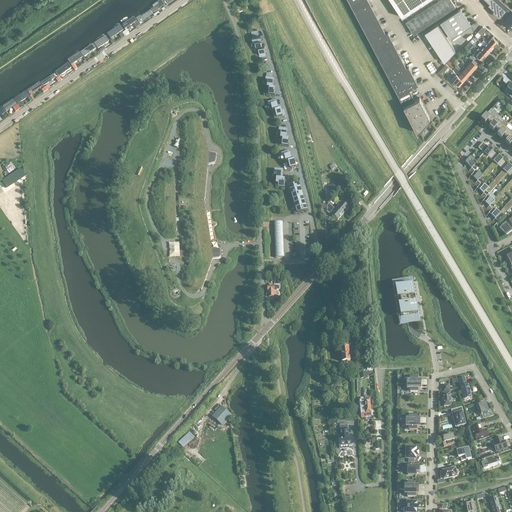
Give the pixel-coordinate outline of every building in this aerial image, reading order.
[(154,0),(148,5),(154,13),(167,4),(164,0),(154,0)] [(348,0),(403,104),(414,98),(409,89),(418,85),(409,67),(407,68),(388,33),(388,32),(386,33),(368,0),(348,0)] [(390,0),(402,17),(403,17),(419,6),(423,4),(424,3),(423,3),(424,3),(425,3),(428,0),(390,0)] [(414,34),(455,7),(450,0),(438,0),(405,22),(414,34)] [(494,9),(502,1),(500,0),(492,0),(490,2),(489,3),(488,4),(494,10),(494,9)] [(499,17),(508,7),(502,1),(494,9),(494,10),(493,11),(499,17)] [(133,14),(139,24),(154,14),(148,5),(133,14)] [(451,38),(471,25),(460,9),(440,22),(451,38)] [(120,23),(126,33),(139,24),(133,15),(120,23)] [(105,33),(112,42),(126,33),(119,23),(105,33)] [(438,24),(425,33),(444,62),(455,50),(438,24)] [(257,30),(251,31),(252,37),(253,43),(255,43),(256,46),(262,44),(261,35),(258,36),(257,30)] [(93,41),(98,49),(100,51),(112,43),(105,33),(93,41)] [(492,37),(488,41),(494,47),(498,42),(492,37)] [(473,43),(475,40),(472,38),(465,47),(469,50),(474,43),(473,43)] [(484,38),(482,39),(486,43),(484,46),(490,51),(494,47),(488,41),(484,38)] [(79,51),(85,60),(98,51),(92,42),(79,51)] [(264,44),(262,44),(256,46),(257,55),(266,53),(264,44)] [(482,48),(480,50),(486,55),(490,51),(484,46),(482,44),(480,46),(482,48)] [(65,56),(73,69),(85,60),(79,51),(77,48),(65,56)] [(478,48),(472,54),(476,57),(477,56),(482,60),(486,55),(480,50),(478,48)] [(470,62),(467,66),(473,70),(477,65),(476,64),(478,61),(471,55),(469,58),(472,60),(470,62)] [(53,71),(59,79),(73,69),(67,61),(53,71)] [(462,61),(460,62),(466,67),(463,70),(463,71),(468,75),(473,70),(467,66),(462,61)] [(456,73),(456,74),(458,76),(463,81),(468,75),(463,71),(463,70),(461,68),(459,70),(456,73)] [(39,80),(44,88),(58,79),(52,72),(39,80)] [(266,80),(265,86),(267,86),(267,89),(273,90),(274,81),(272,81),(273,75),(266,74),(266,80)] [(455,75),(450,81),(455,85),(457,87),(458,85),(459,86),(463,81),(458,76),(456,74),(455,75)] [(26,89),(31,97),(44,89),(39,81),(26,89)] [(13,98),(19,106),(31,98),(26,89),(13,98)] [(404,105),(418,132),(430,118),(419,97),(404,105)] [(1,106),(7,114),(18,106),(12,98),(1,106)] [(270,104),(268,105),(269,111),(272,110),(273,113),(279,112),(279,111),(275,100),(269,101),(270,104)] [(498,102),(492,109),(498,114),(504,108),(498,102)] [(284,110),(279,111),(279,112),(273,113),(274,119),(286,116),(284,110)] [(489,112),(481,121),(485,124),(488,121),(492,125),(497,120),(499,117),(491,110),(489,112)] [(167,187),(166,191),(167,217),(168,217),(169,223),(174,223),(175,231),(176,231),(176,230),(176,206),(177,206),(179,207),(179,208),(194,207),(201,258),(203,270),(202,272),(200,271),(194,288),(199,289),(201,290),(212,259),(213,258),(213,257),(220,257),(220,256),(220,250),(220,249),(219,249),(211,248),(211,246),(205,205),(205,201),(207,179),(208,163),(215,162),(216,157),(215,154),(209,153),(201,118),(200,118),(199,118),(199,120),(193,121),(199,141),(194,190),(194,198),(194,199),(178,199),(178,200),(177,201),(175,201),(175,175),(172,175),(173,184),(167,184),(167,187)] [(492,125),(489,128),(490,128),(493,131),(493,132),(496,128),(501,132),(506,127),(497,120),(492,125)] [(279,130),(278,137),(281,137),(280,140),(286,141),(288,132),(285,131),(286,128),(279,127),(279,130)] [(501,132),(498,135),(502,139),(505,136),(509,140),(511,136),(511,132),(506,127),(501,132)] [(493,152),(483,143),(474,153),(484,162),(488,157),(493,152)] [(283,155),(281,156),(283,162),(285,161),(286,164),(292,162),(289,150),(283,152),(283,155)] [(503,160),(493,152),(488,157),(493,162),(489,167),(493,171),(497,166),(503,160)] [(468,172),(472,175),(476,170),(484,162),(474,153),(465,163),(466,163),(472,168),(468,172)] [(511,168),(508,165),(503,160),(497,166),(503,171),(497,178),(501,181),(507,174),(511,168)] [(8,173),(15,169),(10,161),(4,166),(8,173)] [(297,161),(292,162),(286,164),(287,170),(299,167),(297,161)] [(482,175),(476,170),(472,175),(478,181),(474,185),(478,188),(482,183),(493,171),(489,167),(482,175)] [(511,168),(507,174),(511,178),(511,179),(502,190),(507,194),(511,188),(511,168)] [(6,188),(25,176),(21,170),(20,169),(2,181),(2,182),(6,188)] [(275,171),(274,177),(277,177),(276,180),(283,181),(283,172),(275,171)] [(488,188),(482,183),(478,188),(484,193),(480,197),(484,200),(488,196),(501,181),(497,178),(488,188)] [(285,181),(283,181),(276,180),(276,188),(284,189),(285,181)] [(493,200),(488,196),(484,200),(490,206),(486,210),(490,213),(494,208),(507,194),(502,190),(493,200)] [(492,222),(495,225),(498,222),(498,223),(511,207),(511,198),(511,199),(499,213),(494,208),(490,213),(496,219),(492,222)] [(342,203),(340,204),(337,201),(335,204),(338,207),(337,209),(343,214),(349,208),(342,203)] [(331,206),(330,206),(327,203),(326,204),(326,205),(328,208),(329,207),(326,210),(329,213),(338,220),(343,214),(337,209),(335,210),(331,206)] [(502,226),(498,223),(498,222),(495,225),(504,235),(511,231),(510,228),(511,226),(511,225),(508,221),(502,226)] [(282,223),(274,224),(276,258),(284,258),(282,223)] [(401,317),(402,324),(419,321),(411,278),(394,281),(395,288),(394,288),(395,294),(396,300),(398,300),(399,306),(397,306),(398,312),(399,312),(400,317),(401,317)] [(274,297),(276,297),(276,291),(277,291),(276,290),(279,290),(279,286),(268,287),(268,291),(269,297),(274,297)] [(170,292),(170,294),(170,296),(171,297),(172,298),(174,299),(175,299),(176,299),(178,299),(180,299),(181,298),(181,297),(182,296),(179,295),(179,294),(180,293),(180,292),(179,292),(179,291),(178,290),(177,290),(176,290),(175,287),(173,287),(172,288),(171,289),(171,290),(170,291),(170,292)] [(345,366),(350,366),(350,361),(350,355),(349,355),(348,348),(341,349),(342,362),(344,362),(345,366)] [(443,402),(444,407),(451,406),(450,393),(449,393),(449,391),(450,391),(449,385),(443,385),(443,392),(444,392),(444,394),(442,394),(443,399),(443,400),(443,401),(443,402)] [(468,386),(461,388),(464,400),(471,398),(470,394),(470,393),(471,393),(470,390),(469,390),(468,386)] [(360,398),(361,408),(370,407),(369,397),(366,398),(365,393),(363,393),(363,398),(360,398)] [(475,404),(482,420),(494,416),(487,404),(483,405),(482,402),(483,402),(483,401),(475,404)] [(212,416),(222,426),(232,416),(222,406),(212,416)] [(370,407),(361,408),(362,418),(366,417),(366,420),(371,420),(372,422),(374,422),(373,419),(373,416),(371,417),(370,407)] [(461,408),(451,410),(456,427),(465,425),(462,412),(463,412),(461,408)] [(341,436),(338,437),(339,449),(349,448),(349,446),(352,446),(352,444),(353,444),(352,437),(349,437),(349,436),(348,436),(347,424),(340,425),(341,436)] [(480,425),(474,427),(476,432),(474,433),(476,441),(489,437),(486,429),(481,431),(481,429),(480,425)] [(454,445),(455,445),(454,441),(453,435),(454,435),(453,431),(444,434),(444,437),(443,438),(443,440),(442,440),(444,448),(450,446),(450,447),(454,446),(454,445)] [(195,438),(190,432),(179,443),(184,448),(195,438)] [(496,452),(507,448),(505,441),(502,442),(501,438),(495,440),(496,444),(494,445),(496,452)] [(416,449),(406,448),(406,459),(408,459),(408,462),(414,463),(414,459),(416,459),(416,456),(418,456),(418,452),(416,452),(416,449)] [(469,448),(458,450),(460,457),(461,457),(461,458),(460,458),(461,461),(471,459),(469,448)] [(482,461),(483,461),(483,462),(484,462),(481,463),(483,467),(482,468),(483,469),(484,470),(485,470),(486,469),(488,468),(489,468),(488,468),(487,467),(500,463),(499,461),(500,461),(499,459),(498,457),(493,459),(492,457),(482,460),(482,461)] [(415,466),(415,465),(411,465),(411,466),(408,466),(407,475),(416,475),(416,472),(419,472),(419,467),(415,466)] [(444,479),(444,480),(457,477),(456,475),(458,474),(459,473),(458,471),(457,471),(456,471),(455,468),(442,471),(442,472),(440,472),(440,480),(444,479)] [(290,509),(289,510),(289,511),(294,511),(294,509),(292,509),(292,504),(293,504),(292,500),(291,500),(290,495),(292,495),(291,491),(290,491),(289,486),(290,485),(290,482),(288,482),(287,477),(289,476),(288,473),(283,474),(284,477),(285,478),(287,477),(287,482),(286,482),(285,483),(285,486),(287,487),(288,486),(289,491),(287,491),(286,492),(287,495),(288,496),(289,495),(290,500),(289,500),(288,501),(288,504),(290,505),(291,505),(292,509),(290,509)] [(489,501),(492,511),(501,511),(497,499),(489,501)] [(417,507),(417,503),(407,502),(406,511),(416,511),(417,510),(418,510),(418,507),(417,507)] [(476,511),(475,503),(466,505),(467,511),(476,511)]
